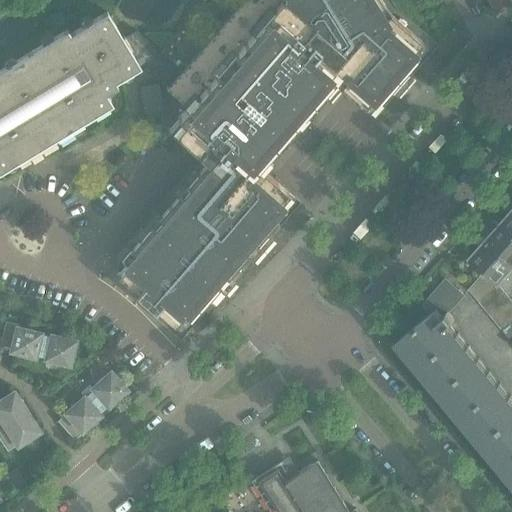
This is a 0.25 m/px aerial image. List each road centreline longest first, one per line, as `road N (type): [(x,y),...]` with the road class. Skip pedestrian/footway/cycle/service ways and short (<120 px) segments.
road 1 (tertiary): [(511,46),(286,302)]
road 2 (tertiary): [(342,335),(511,146)]
road 3 (residential): [(486,511),(342,335)]
road 4 (unknown): [(353,225),(309,175),(321,136),(360,123),(408,161)]
road 5 (residential): [(315,360),(434,511)]
road 6 (tertiary): [(286,302),(272,338),(186,431)]
road 7 (tertiary): [(186,431),(315,360)]
